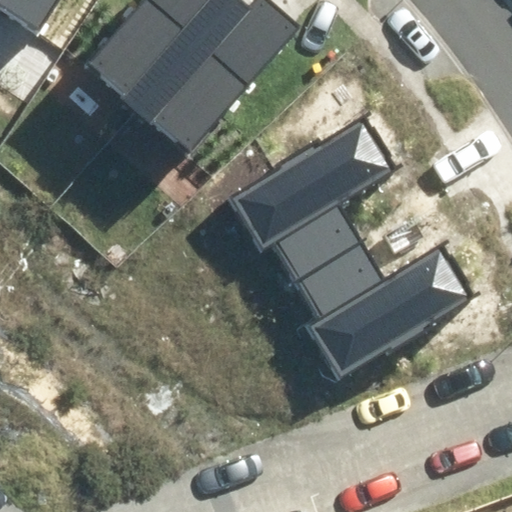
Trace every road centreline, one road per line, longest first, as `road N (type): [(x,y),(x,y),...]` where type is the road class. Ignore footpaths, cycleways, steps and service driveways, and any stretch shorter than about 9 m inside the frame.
road 1 (residential): [(262,511),(511,415)]
road 2 (residential): [(439,0),(511,99)]
